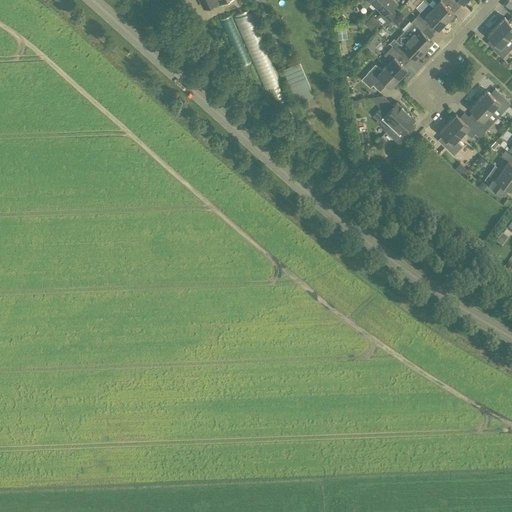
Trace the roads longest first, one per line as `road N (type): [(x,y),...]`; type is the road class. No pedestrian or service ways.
road 1 (primary): [(511,338),(382,255),(91,0)]
road 2 (residential): [(440,103),(419,84),(496,0)]
